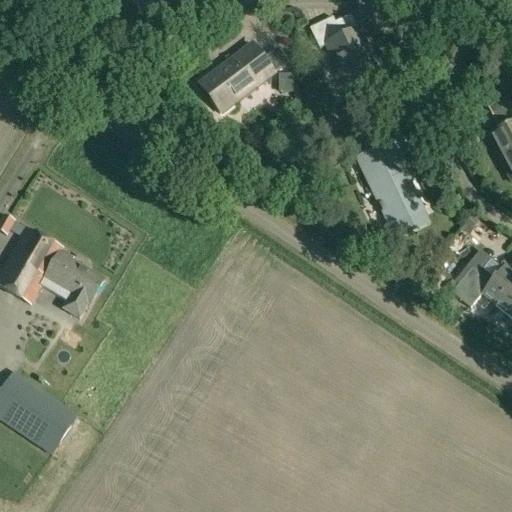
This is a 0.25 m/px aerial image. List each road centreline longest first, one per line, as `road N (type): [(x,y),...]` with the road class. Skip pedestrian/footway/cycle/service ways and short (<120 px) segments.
road 1 (unclassified): [(511,386),(104,111)]
road 2 (residential): [(104,111),(132,73),(176,37),(226,13),(511,1)]
road 3 (residential): [(511,12),(461,61),(451,107),(452,150),(467,187),(511,231)]
road 4 (unclassified): [(104,111),(0,44)]
